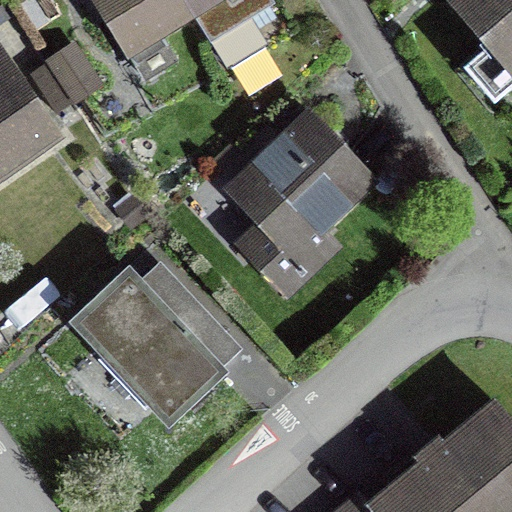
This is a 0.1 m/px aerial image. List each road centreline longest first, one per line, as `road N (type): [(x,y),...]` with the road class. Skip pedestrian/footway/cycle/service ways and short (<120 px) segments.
road 1 (residential): [(207,511),(494,257)]
road 2 (residential): [(337,0),(494,257)]
